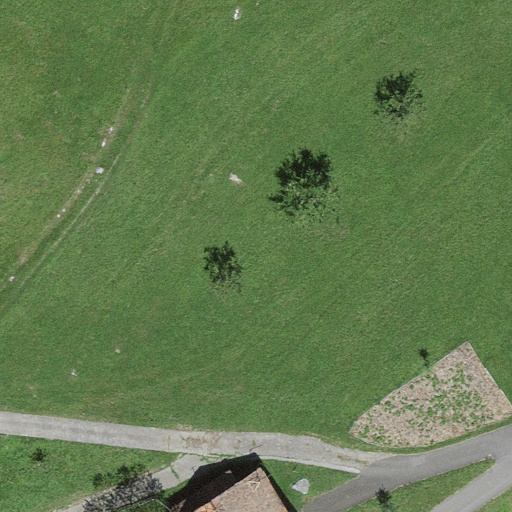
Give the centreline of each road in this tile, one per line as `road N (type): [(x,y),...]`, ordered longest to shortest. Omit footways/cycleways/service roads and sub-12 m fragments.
road 1 (track): [(413,465),(245,434),(0,413)]
road 2 (track): [(0,294),(97,174),(138,102),(178,0)]
road 3 (track): [(267,438),(74,511)]
